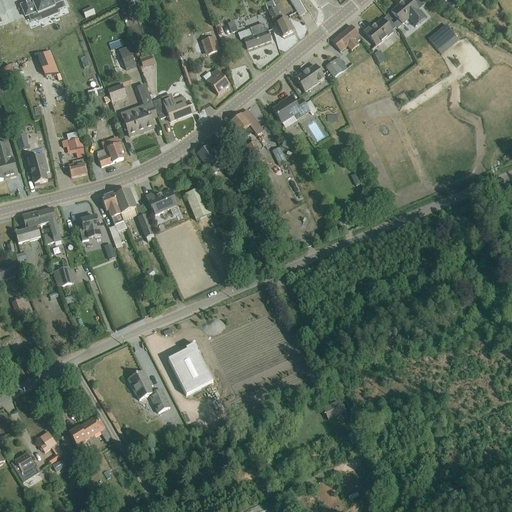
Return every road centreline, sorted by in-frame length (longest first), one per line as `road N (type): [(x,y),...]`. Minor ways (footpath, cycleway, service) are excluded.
road 1 (unclassified): [(69,362),(511,174)]
road 2 (tertiary): [(0,213),(143,175),(339,19)]
road 3 (residential): [(69,362),(158,511)]
